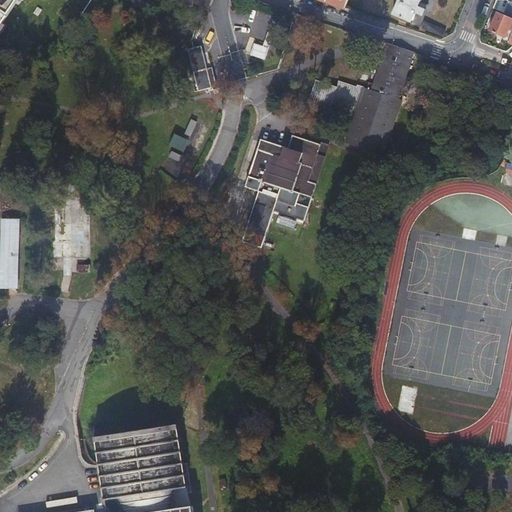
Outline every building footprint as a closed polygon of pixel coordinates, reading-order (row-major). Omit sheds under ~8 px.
[(0,0),(0,28),(4,23),(19,0),(0,0)] [(206,0),(204,6),(201,5),(200,8),(209,11),(213,0),(206,0)] [(317,0),(344,9),(347,0),(317,0)] [(398,0),(392,14),(411,22),(416,12),(423,15),(426,9),(418,5),(420,0),(398,0)] [(511,1),(511,2),(507,0),(496,0),(493,8),(511,15),(511,1)] [(511,18),(496,13),(490,31),(506,37),(509,29),(511,30),(511,18)] [(449,29),(425,20),(423,26),(447,35),(449,29)] [(267,60),(274,34),(268,32),(264,46),(254,43),(251,56),(267,60)] [(362,41),(381,48),(370,83),(366,82),(364,87),(363,87),(344,142),(382,155),(401,99),(397,98),(398,94),(405,96),(407,90),(414,92),(418,81),(404,76),(412,52),(363,36),(362,41)] [(199,92),(213,88),(202,46),(188,49),(199,92)] [(356,67),(347,64),(343,76),(352,79),(356,67)] [(191,119),(185,134),(192,137),(198,122),(191,119)] [(170,145),(186,152),(191,139),(175,133),(170,145)] [(326,147),(290,135),(286,148),(259,139),(244,187),(256,191),(240,240),(259,246),(271,210),(302,220),(326,147)] [(511,177),(504,175),(501,183),(511,185),(511,177)] [(9,219),(1,219),(0,289),(17,289),(18,219),(16,219),(16,217),(9,217),(9,219)] [(462,236),(474,237),(476,230),(463,228),(462,236)] [(93,436),(103,500),(122,497),(124,511),(93,511),(93,510),(78,511),(191,511),(190,506),(172,509),(170,495),(192,492),(187,463),(182,463),(176,424),(93,436)]
